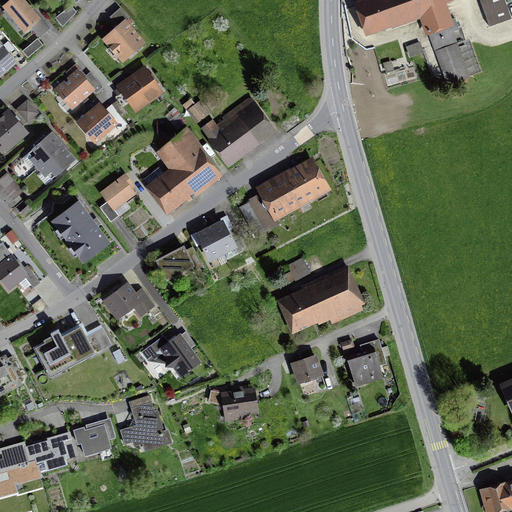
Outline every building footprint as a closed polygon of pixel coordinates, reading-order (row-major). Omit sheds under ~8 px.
[(25,30),(38,19),(22,0),(12,0),(5,6),(25,30)] [(421,11),(431,39),(453,32),(459,29),(455,18),(449,20),(441,0),(371,0),(356,6),(365,31),(421,11)] [(479,0),(489,27),(511,19),(504,0),(479,0)] [(56,18),(62,25),(75,12),(71,6),(56,18)] [(134,50),(142,43),(124,22),(129,18),(120,8),(110,17),(119,27),(105,39),(123,59),(128,55),(130,57),(136,53),(134,50)] [(468,76),(453,32),(431,39),(448,84),(468,76)] [(28,57),(42,45),(37,39),(23,51),(28,57)] [(407,47),(410,55),(422,51),(419,43),(407,47)] [(0,74),(14,62),(1,47),(0,47),(0,74)] [(72,107),(93,89),(78,72),(80,69),(76,64),(66,72),(71,78),(57,90),(72,107)] [(126,94),(129,92),(140,106),(161,92),(155,84),(158,83),(152,75),(150,76),(144,69),(120,86),(126,94)] [(264,72),(254,78),(257,83),(268,77),(264,72)] [(16,110),(27,122),(38,113),(27,100),(16,110)] [(112,104),(121,116),(127,112),(118,100),(112,104)] [(195,106),(190,100),(185,104),(197,120),(207,113),(200,103),(195,106)] [(270,128),(252,102),(221,125),(227,133),(222,137),(211,121),(203,127),(227,160),(270,128)] [(95,140),(115,123),(100,106),(80,123),(95,140)] [(0,119),(0,148),(6,149),(25,132),(21,127),(22,126),(13,117),(12,118),(8,113),(0,119)] [(162,150),(177,168),(151,188),(167,209),(217,170),(187,130),(162,150)] [(40,166),(61,147),(50,134),(28,153),(40,166)] [(73,160),(61,147),(40,166),(51,179),(73,160)] [(313,164),(251,199),(252,201),(241,207),(257,236),(268,229),(264,221),(325,186),(313,164)] [(0,181),(15,198),(24,189),(8,171),(0,177),(0,181)] [(108,201),(100,207),(111,221),(118,215),(114,209),(135,193),(130,186),(133,184),(125,174),(101,192),(108,201)] [(79,251),(78,252),(84,261),(108,242),(78,203),(54,221),(60,229),(61,228),(66,234),(64,235),(73,246),(75,245),(79,251)] [(27,205),(20,212),(24,216),(31,210),(27,205)] [(210,228),(223,253),(235,246),(230,237),(232,236),(228,230),(227,231),(222,222),(210,228)] [(223,253),(210,228),(197,235),(202,244),(201,244),(204,251),(205,250),(210,259),(216,256),(217,258),(224,255),(223,253)] [(11,285),(24,276),(33,287),(40,282),(27,265),(23,269),(2,242),(0,243),(0,278),(2,281),(6,278),(11,285)] [(166,277),(184,268),(187,274),(203,266),(193,247),(185,251),(184,248),(158,261),(166,277)] [(332,321),(367,308),(351,266),(277,294),(292,332),(331,317),(332,321)] [(139,302),(146,310),(154,305),(143,290),(135,295),(127,284),(106,300),(118,317),(124,312),(129,313),(133,311),(133,306),(139,302)] [(85,337),(80,327),(63,337),(58,329),(51,333),(52,336),(45,340),(47,343),(37,348),(48,369),(62,361),(65,367),(95,349),(97,352),(112,344),(103,328),(85,337)] [(181,374),(199,362),(179,336),(156,353),(150,346),(142,352),(148,359),(162,348),(169,357),(168,364),(175,365),(181,374)] [(354,346),(352,340),(342,343),(344,349),(354,346)] [(379,340),(365,344),(367,351),(347,357),(354,379),(362,376),(363,380),(382,374),(378,359),(384,356),(379,340)] [(118,363),(125,359),(119,349),(113,352),(118,363)] [(321,374),(315,356),(293,363),(299,382),(321,374)] [(22,375),(13,358),(6,362),(4,358),(0,359),(0,390),(17,382),(15,379),(22,375)] [(511,380),(503,385),(511,406),(511,380)] [(226,419),(237,418),(237,413),(257,409),(254,389),(222,394),(226,419)] [(132,428),(132,427),(120,430),(125,443),(134,440),(135,444),(142,441),(145,449),(170,441),(167,431),(161,432),(159,427),(161,427),(156,411),(153,412),(151,403),(132,409),(135,418),(137,418),(140,425),(132,428)] [(101,456),(112,453),(104,425),(84,430),(84,427),(74,430),(78,443),(82,442),(85,455),(100,450),(101,456)] [(49,442),(25,449),(28,462),(35,460),(36,463),(45,461),(47,469),(66,463),(64,457),(74,454),(69,434),(52,438),(53,442),(50,443),(49,442)] [(30,475),(38,473),(36,463),(35,460),(28,462),(25,449),(23,443),(1,450),(4,459),(0,460),(0,484),(2,492),(18,488),(16,482),(31,478),(30,475)] [(511,482),(485,490),(491,510),(511,504),(511,482)]
